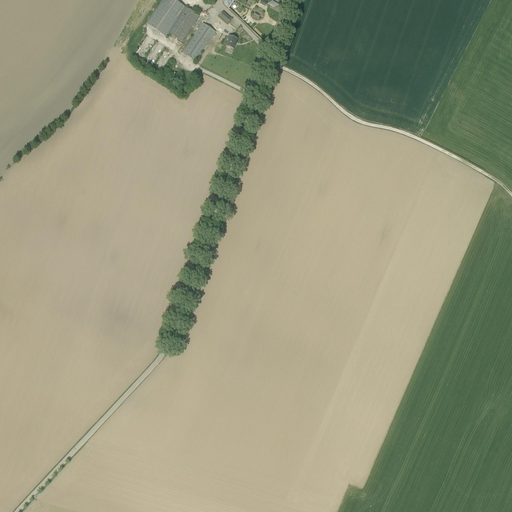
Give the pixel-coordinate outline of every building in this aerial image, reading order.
[(163,0),(147,24),(148,25),(166,37),(186,8),(174,0),(163,0)] [(225,0),(223,2),(223,4),(228,8),(233,0),(225,0)] [(199,16),(187,8),(170,34),(181,42),(199,16)] [(215,32),(203,23),(182,53),(195,62),(215,32)] [(228,41),(226,47),(233,50),(237,39),(228,36),(226,40),(228,41)]
